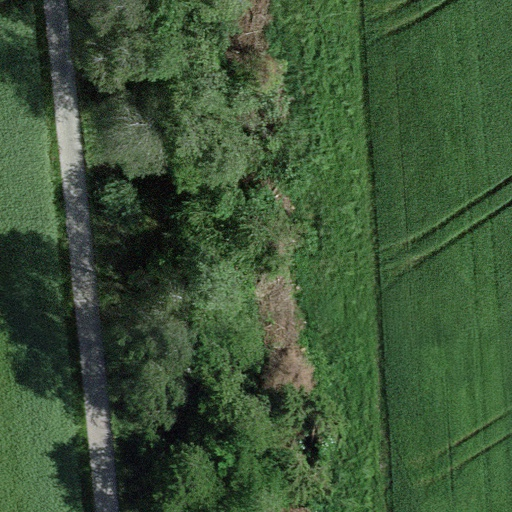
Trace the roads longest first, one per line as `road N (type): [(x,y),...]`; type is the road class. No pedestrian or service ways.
road 1 (track): [(103,511),(48,0)]
road 2 (track): [(379,511),(355,94),(342,0)]
